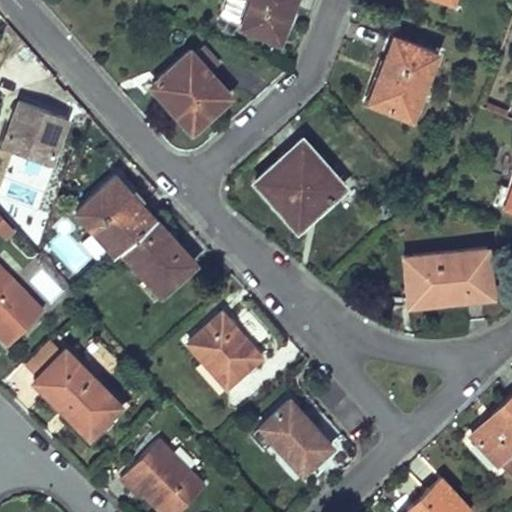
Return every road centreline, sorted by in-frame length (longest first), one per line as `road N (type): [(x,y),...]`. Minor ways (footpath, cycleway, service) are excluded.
road 1 (residential): [(24,0),(186,180)]
road 2 (residential): [(333,0),(307,71),(186,180)]
road 3 (residential): [(186,180),(322,330)]
road 4 (residential): [(322,330),(416,347),(496,330)]
road 5 (residential): [(394,427),(496,330)]
road 6 (residential): [(307,511),(394,427)]
road 7 (residential): [(394,427),(322,330)]
